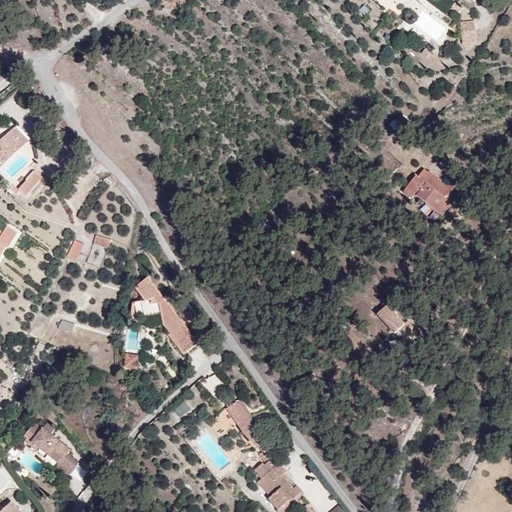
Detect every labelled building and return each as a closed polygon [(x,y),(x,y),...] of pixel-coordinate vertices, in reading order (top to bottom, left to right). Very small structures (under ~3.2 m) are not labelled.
[(475,20),(460,21),(462,45),(477,44),(475,20)] [(403,136),(407,128),(393,119),(389,127),(403,136)] [(0,165),(6,171),(39,145),(14,123),(0,136),(0,165)] [(52,179),(40,169),(17,189),(33,199),(52,179)] [(441,186),(424,170),(408,188),(435,208),(441,186)] [(29,237),(0,218),(0,270),(3,274),(29,237)] [(111,252),(117,238),(95,234),(86,245),(111,252)] [(86,245),(71,239),(66,262),(78,262),(86,245)] [(198,323),(152,276),(131,309),(182,348),(198,323)] [(414,327),(394,300),(376,311),(402,339),(414,327)] [(124,353),(124,369),(138,369),(138,354),(124,353)] [(202,400),(213,413),(233,395),(212,372),(182,398),(192,409),(202,400)] [(270,441),(244,399),(219,417),(256,454),(270,441)] [(185,402),(174,409),(179,418),(191,411),(185,402)] [(38,418),(22,439),(72,478),(88,468),(38,418)] [(293,511),(310,493),(276,452),(257,476),(290,511),(293,511)] [(29,511),(12,500),(3,511),(29,511)] [(299,510),(300,511),(314,511),(308,503),(299,510)]
